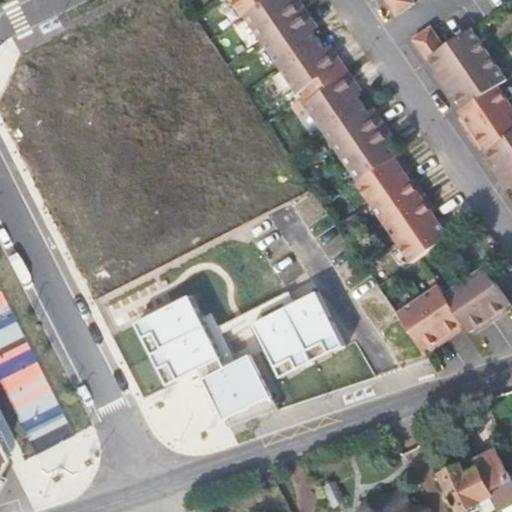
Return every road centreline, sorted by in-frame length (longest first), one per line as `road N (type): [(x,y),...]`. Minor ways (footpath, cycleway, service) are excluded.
road 1 (residential): [(157,490),(511,369)]
road 2 (residential): [(0,182),(157,490)]
road 3 (residential): [(511,248),(344,0)]
